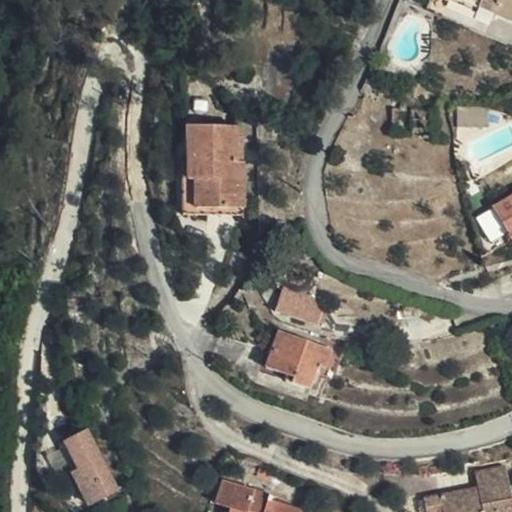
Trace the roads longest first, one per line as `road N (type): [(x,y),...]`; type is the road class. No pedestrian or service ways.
road 1 (residential): [(20,511),(37,327),(72,220),(96,74),(109,61),(124,63),(131,75),(133,200),(147,254),(172,324),(207,385),(258,416),(350,446),(454,443),(511,424)]
road 2 (residential): [(511,303),(464,303),(332,263),(309,225),(314,172),(387,0)]
